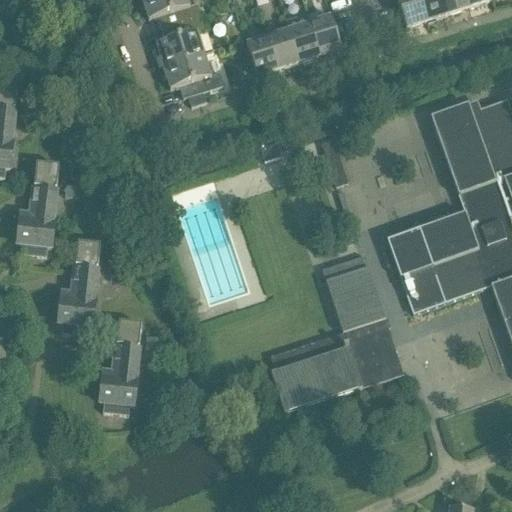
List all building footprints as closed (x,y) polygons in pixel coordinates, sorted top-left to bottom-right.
[(157,22),(161,34),(202,21),(198,8),(188,11),(184,0),(147,0),(141,2),(148,25),(157,22)] [(427,26),(418,0),(394,0),(405,33),(427,26)] [(441,0),(418,0),(427,26),(448,20),(441,0)] [(441,0),(448,20),(468,13),(463,0),(441,0)] [(487,0),(463,0),(468,13),(490,6),(487,0)] [(155,49),(162,72),(203,59),(196,38),(206,35),(202,21),(161,34),(165,46),(155,49)] [(330,21),(308,28),(319,61),(341,54),(330,21)] [(308,28),(288,35),(298,68),(319,61),(308,28)] [(232,37),(236,46),(243,43),(240,34),(232,37)] [(288,35),(267,41),(278,75),(298,68),(288,35)] [(278,75),(267,41),(245,48),(256,82),(278,75)] [(203,59),(162,72),(169,95),(179,92),(182,104),(187,102),(191,112),(206,107),(203,98),(223,91),(219,78),(210,81),(203,59)] [(12,144),(11,144),(14,118),(12,118),(12,114),(14,114),(17,92),(0,90),(0,183),(4,184),(5,174),(9,174),(12,144)] [(22,99),(20,119),(36,121),(38,101),(22,99)] [(464,219),(386,246),(412,320),(490,293),(493,300),(511,353),(511,120),(507,106),(480,115),(470,119),(467,109),(460,112),(436,120),(430,123),(461,211),(464,219)] [(260,155),(264,168),(280,163),(278,157),(331,138),(329,133),(284,149),(284,147),(260,155)] [(321,149),(335,192),(347,189),(333,145),(321,149)] [(55,193),(58,171),(36,169),(33,191),(37,191),(37,195),(33,195),(30,220),(20,219),(16,249),(20,250),(19,260),(45,263),(47,253),(51,253),(54,223),(52,223),(55,197),(53,197),(54,193),(55,193)] [(65,191),(64,203),(78,204),(79,192),(65,191)] [(354,232),(342,197),(337,199),(349,234),(354,232)] [(78,270),(78,274),(74,274),(71,299),(61,298),(58,328),(62,329),(61,339),(87,342),(88,332),(92,332),(95,302),(94,302),(96,276),(95,276),(95,272),(97,273),(99,250),(77,248),(75,270),(78,270)] [(321,276),(340,332),(382,318),(364,261),(321,276)] [(111,269),(110,281),(124,282),(125,270),(111,269)] [(382,318),(340,332),(342,339),(269,362),(274,377),(270,379),(283,420),(288,418),(287,417),(356,395),(357,396),(361,394),(403,380),(382,318)] [(119,353),(115,353),(113,379),(102,377),(99,408),(103,408),(102,418),(128,421),(129,411),(133,411),(137,381),(135,381),(138,355),(136,355),(137,351),(138,352),(141,329),(118,327),(116,349),(120,350),(119,353)] [(147,343),(145,363),(161,365),(163,345),(147,343)]
